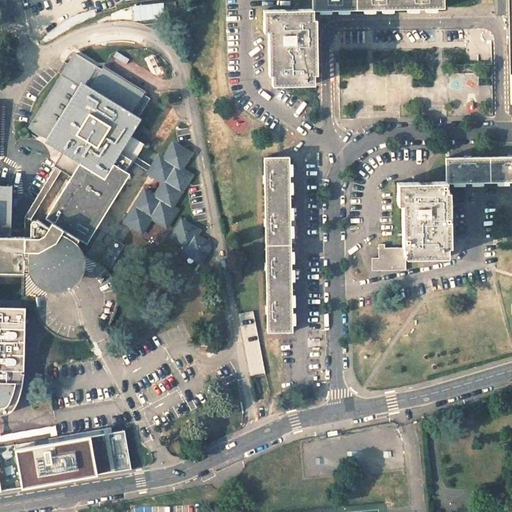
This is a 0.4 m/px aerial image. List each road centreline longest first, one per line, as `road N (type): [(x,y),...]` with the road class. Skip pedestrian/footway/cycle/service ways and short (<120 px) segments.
road 1 (residential): [(341,412),(333,195),(339,172),(378,136),(511,132)]
road 2 (unclassified): [(341,412),(288,423),(169,477),(0,506)]
road 3 (unclassified): [(511,371),(341,412)]
